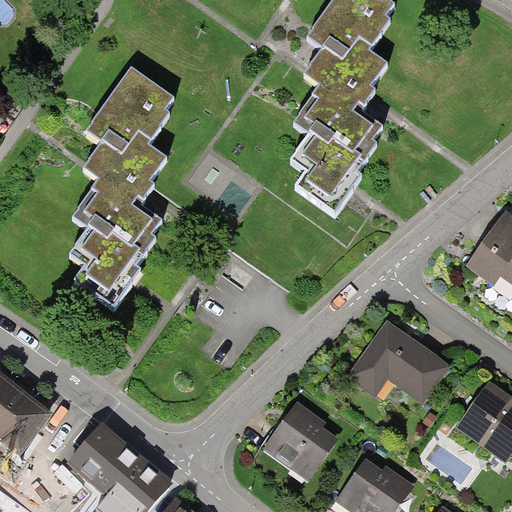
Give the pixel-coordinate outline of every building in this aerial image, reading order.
[(309,174),(298,188),(335,215),(352,193),(364,177),(359,174),(380,146),(377,143),(387,129),(379,124),(375,130),(351,112),(360,101),(365,105),(376,91),(371,88),(388,66),(370,53),(393,22),(388,18),(396,8),(385,0),(338,0),(309,40),(324,52),(308,74),(324,87),(296,125),(311,136),(292,162),(309,174)] [(89,267),(79,281),(116,309),(131,288),(144,270),(140,267),(161,239),(157,237),(168,223),(160,217),(155,223),(132,205),(140,194),(146,199),(156,185),(152,181),(168,159),(150,146),(173,115),(169,112),(176,101),(136,71),(89,134),(105,145),(88,167),(105,180),(76,218),(91,229),(72,255),(89,267)] [(511,214),(505,209),(466,263),(492,281),(499,271),(511,280),(511,214)] [(386,315),(345,370),(373,391),(387,372),(421,397),(449,361),(386,315)] [(21,460),(55,416),(0,373),(0,446),(1,445),(21,460)] [(511,394),(488,377),(457,420),(504,454),(511,442),(511,394)] [(324,418),(294,398),(286,410),(261,446),(306,477),(336,434),(320,423),(324,418)] [(146,511),(173,481),(101,422),(68,462),(110,497),(97,511),(146,511)] [(381,465),(363,453),(334,496),(357,511),(388,511),(411,478),(384,460),(381,465)] [(0,511),(27,511),(0,492),(0,511)] [(199,511),(177,494),(163,511),(199,511)] [(455,511),(440,502),(432,511),(455,511)]
